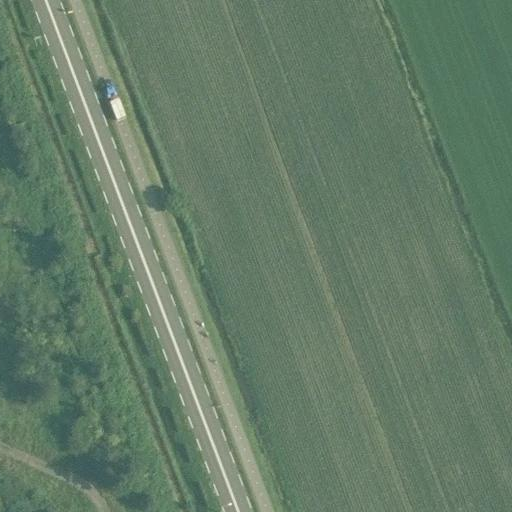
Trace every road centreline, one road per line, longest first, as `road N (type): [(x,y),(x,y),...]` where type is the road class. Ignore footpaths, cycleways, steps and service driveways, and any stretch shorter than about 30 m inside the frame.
road 1 (unclassified): [(267,511),(73,0)]
road 2 (primary): [(234,511),(47,0)]
